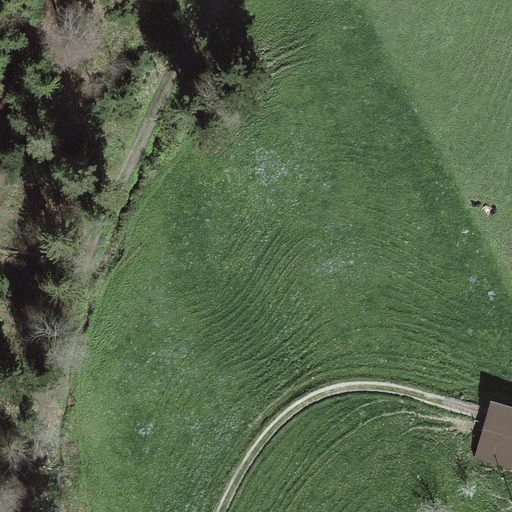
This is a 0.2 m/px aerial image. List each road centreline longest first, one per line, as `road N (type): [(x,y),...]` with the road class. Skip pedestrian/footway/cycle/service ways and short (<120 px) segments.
road 1 (track): [(229,0),(106,219),(68,316),(14,511)]
road 2 (track): [(487,414),(418,393),(335,394),(304,408),(258,451),(226,511)]
